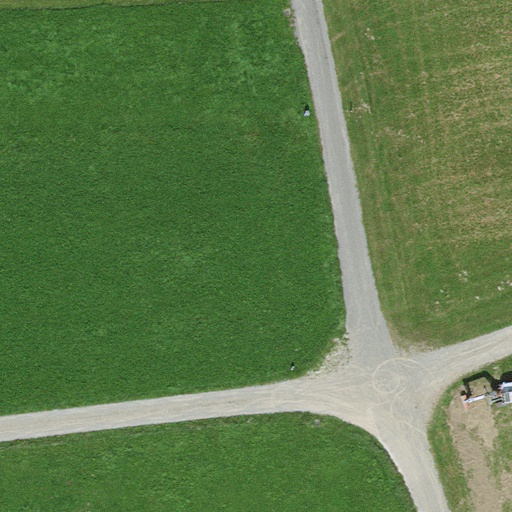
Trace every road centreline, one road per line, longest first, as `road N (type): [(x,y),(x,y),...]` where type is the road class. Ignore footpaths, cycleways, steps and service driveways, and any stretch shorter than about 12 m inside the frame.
road 1 (track): [(435,511),(375,349),(308,0)]
road 2 (track): [(0,431),(391,398),(511,344)]
